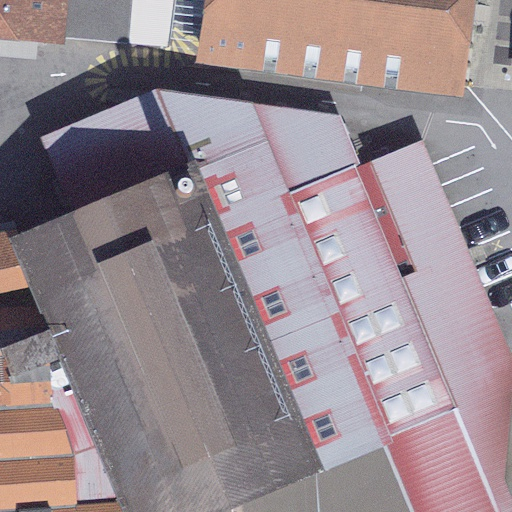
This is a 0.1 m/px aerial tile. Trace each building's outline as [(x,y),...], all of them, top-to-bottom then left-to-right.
[(0,0),(0,53),(87,58),(90,0),(0,0)] [(90,0),(87,58),(187,62),(194,0),(90,0)] [(490,0),(227,0),(219,71),(477,105),(490,0)] [(44,149),(76,233),(192,188),(309,490),(383,456),(405,511),(508,511),(499,486),(511,370),(421,146),(358,170),(337,118),(156,104),(44,149)] [(54,242),(23,254),(48,319),(19,330),(33,366),(86,345),(151,511),(253,511),(309,490),(192,188),(76,233),(54,242)] [(0,511),(151,511),(86,345),(33,366),(19,330),(48,319),(23,254),(18,233),(0,236),(0,511)] [(405,511),(383,456),(309,490),(253,511),(405,511)]
